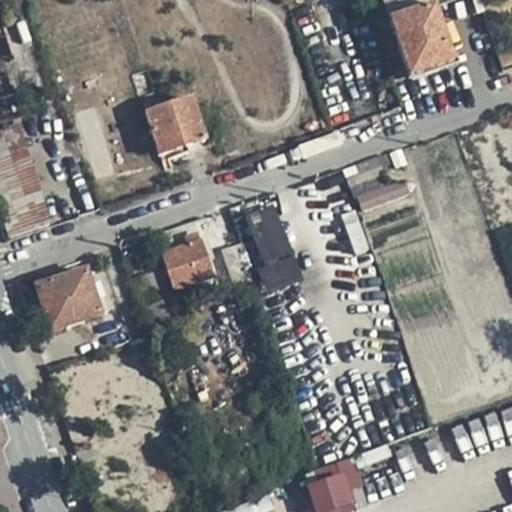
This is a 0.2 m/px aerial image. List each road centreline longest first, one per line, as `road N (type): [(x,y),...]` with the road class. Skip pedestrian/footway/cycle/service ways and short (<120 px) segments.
road 1 (residential): [(0,266),(511,84)]
road 2 (unclassified): [(56,511),(0,340)]
